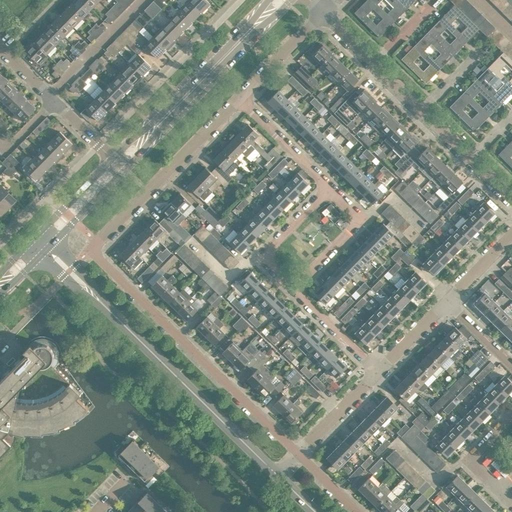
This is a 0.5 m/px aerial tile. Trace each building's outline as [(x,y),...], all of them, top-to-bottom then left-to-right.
[(74,0),(69,6),(82,18),(91,9),(81,0),(74,0)] [(99,0),(81,0),(91,9),(99,0)] [(129,5),(123,0),(115,0),(117,2),(125,9),(129,5)] [(153,0),(153,1),(160,9),(165,4),(162,2),(160,0),(153,0)] [(201,13),(188,0),(179,9),(192,22),(200,14),(201,15),(201,14),(200,13),(201,13)] [(209,4),(210,4),(206,0),(188,0),(201,13),(208,5),(209,6),(210,5),(209,4)] [(366,0),(366,1),(378,13),(381,9),(394,21),(405,10),(395,0),(366,0)] [(395,0),(405,10),(414,0),(395,0)] [(466,0),(461,0),(456,6),(460,10),(468,2),(466,0)] [(497,0),(493,4),(497,8),(505,0),(497,0)] [(505,0),(497,8),(502,12),(510,4),(507,1),(505,0)] [(156,13),(160,9),(153,1),(148,5),(149,6),(154,11),(156,13)] [(381,9),(378,13),(366,1),(354,13),(378,37),(394,21),(381,9)] [(121,13),(125,9),(117,2),(113,6),(121,13)] [(468,2),(460,10),(464,14),(472,6),(468,2)] [(511,10),(511,5),(511,6),(510,4),(502,12),(506,17),(511,10)] [(148,5),(144,10),(145,11),(152,18),(156,13),(154,11),(149,6),(148,5)] [(479,29),(454,5),(439,20),(451,32),(455,28),(468,40),(479,29)] [(82,18),(69,6),(60,15),(73,27),(82,18)] [(113,6),(109,10),(117,17),(121,13),(113,6)] [(472,6),(464,14),(468,18),(477,10),(472,6)] [(192,22),(179,9),(170,18),(183,31),(191,23),(192,24),(192,23),(191,22),(192,22)] [(113,22),(117,17),(109,10),(105,14),(107,16),(112,20),(113,22)] [(477,10),(468,18),(473,23),(481,14),(477,10)] [(140,16),(144,20),(147,22),(152,18),(145,11),(140,16)] [(481,14),(473,23),(477,27),(485,19),(481,14)] [(73,27),(60,15),(51,24),(64,36),(73,27)] [(139,15),(135,19),(143,27),(147,22),(144,20),(140,16),(139,15)] [(183,31),(170,18),(161,27),(174,40),(182,32),(183,33),(183,32),(183,31)] [(139,31),(143,27),(135,19),(131,23),(139,31)] [(485,19),(477,27),(481,31),(490,23),(485,19)] [(468,40),(455,28),(451,32),(439,20),(428,32),(452,56),(468,40)] [(99,35),(103,31),(102,30),(98,26),(96,23),(91,28),(99,35)] [(134,35),(135,35),(139,31),(131,23),(127,27),(134,35)] [(481,31),(486,35),(494,27),(490,23),(481,31)] [(43,33),(55,45),(64,36),(51,24),(43,33)] [(134,35),(127,27),(122,32),(134,43),(138,38),(135,35),(134,35)] [(175,41),(174,40),(161,27),(153,36),(165,49),(167,50),(172,44),(171,43),(173,41),(174,42),(175,41)] [(494,27),(486,35),(490,40),(498,31),(494,27)] [(95,40),(99,35),(91,28),(87,32),(90,34),(94,39),(95,40)] [(498,31),(490,40),(494,44),(503,35),(498,31)] [(34,42),(46,54),(55,45),(43,33),(42,33),(41,32),(40,33),(41,34),(39,36),(38,34),(33,40),(34,41),(34,42)] [(129,47),(134,43),(122,32),(118,36),(126,44),(129,47)] [(452,56),(428,32),(413,47),(425,59),(429,56),(441,68),(452,56)] [(499,48),(507,40),(503,35),(494,44),(499,48)] [(122,48),(126,44),(118,36),(114,40),(122,48)] [(166,50),(165,49),(153,36),(144,45),(156,58),(164,50),(165,51),(166,50)] [(118,52),(122,48),(114,40),(110,44),(118,52)] [(511,48),(511,44),(507,40),(499,48),(506,55),(511,48)] [(86,49),(85,48),(80,44),(78,41),(74,46),(82,53),(86,49)] [(46,54),(34,42),(25,51),(37,63),(46,54)] [(129,47),(137,55),(138,54),(141,50),(134,43),(129,47)] [(322,45),(320,43),(315,49),(317,51),(312,56),(321,64),(331,54),(322,45)] [(114,56),(118,52),(110,44),(106,49),(107,50),(111,54),(114,56)] [(77,58),(82,53),(74,46),(70,50),(72,52),(76,56),(77,58)] [(401,59),(425,83),(441,68),(429,56),(425,59),(413,47),(401,59)] [(488,68),(500,80),(504,76),(511,83),(511,61),(503,52),(488,68)] [(150,67),(151,66),(138,54),(137,55),(129,63),(142,76),(149,68),(150,69),(151,68),(150,67)] [(340,62),(331,54),(321,64),(330,73),(340,62)] [(104,66),(102,64),(97,59),(96,58),(92,62),(100,70),(104,66)] [(67,66),(63,62),(60,59),(56,64),(64,71),(68,67),(67,66)] [(96,74),(100,70),(92,62),(88,67),(89,68),(94,72),(96,74)] [(330,73),(339,82),(349,71),(340,62),(330,73)] [(141,76),(142,76),(129,63),(120,72),(133,85),(133,84),(135,85),(140,80),(139,79),(140,77),(141,78),(142,77),(141,76)] [(60,76),(64,71),(56,64),(52,68),(54,70),(59,75),(60,76)] [(307,79),(311,74),(302,65),(298,69),(307,79)] [(511,83),(504,76),(500,80),(488,68),(476,79),(501,104),(511,92),(511,83)] [(303,83),(307,79),(298,69),(293,74),(303,83)] [(358,80),(349,71),(339,82),(347,91),(358,80)] [(133,85),(120,72),(111,81),(124,94),(132,86),(133,87),(133,86),(132,85),(133,85)] [(0,73),(0,90),(8,82),(0,75),(1,74),(1,73),(0,73)] [(79,76),(75,80),(83,88),(87,84),(84,82),(80,77),(79,76)] [(296,89),(300,85),(291,76),(287,80),(296,89)] [(312,92),(316,87),(307,79),(303,83),(312,92)] [(473,107),(477,103),(489,115),(501,104),(476,79),(461,95),(473,107)] [(75,80),(71,85),(72,86),(76,90),(79,92),(83,88),(75,80)] [(124,94),(111,81),(102,90),(115,103),(123,95),(124,96),(125,95),(124,94)] [(0,90),(0,99),(5,104),(17,91),(9,83),(10,82),(9,83),(8,82),(0,90)] [(303,96),(307,92),(300,85),(296,89),(303,96)] [(361,110),(372,99),(369,96),(370,95),(364,89),(363,90),(359,95),(355,91),(346,99),(338,109),(342,113),(349,106),(357,114),(361,110)] [(115,103),(102,90),(94,99),(106,112),(114,104),(115,105),(116,104),(115,103)] [(276,110),(287,99),(278,90),(267,101),(276,110)] [(18,92),(17,91),(5,104),(14,113),(26,100),(18,92),(19,91),(18,92)] [(320,100),(325,95),(321,91),(316,96),(320,100)] [(334,113),(338,109),(346,99),(342,95),(329,108),(334,113)] [(477,103),(473,107),(461,95),(449,107),(474,131),(489,115),(477,103)] [(313,107),(318,102),(313,98),(309,102),(313,107)] [(27,100),(26,100),(14,113),(23,122),(35,109),(27,101),(28,100),(28,99),(27,100)] [(105,113),(106,113),(107,113),(106,112),(94,99),(85,108),(97,121),(105,113)] [(287,99),(276,110),(285,118),(295,108),(287,99)] [(370,119),(381,108),(372,99),(361,110),(370,118),(370,119)] [(318,111),(322,106),(318,102),(313,107),(318,111)] [(379,127),(389,116),(386,113),(388,112),(382,106),(381,108),(370,119),(370,118),(367,121),(376,130),(379,127)] [(293,127),(304,116),(295,108),(285,118),(293,127)] [(331,124),(335,119),(331,115),(327,119),(331,124)] [(40,132),(51,121),(47,116),(36,127),(40,132)] [(302,135),(313,125),(304,116),(293,127),(302,135)] [(393,120),(389,116),(379,127),(376,130),(379,133),(382,131),(388,136),(400,124),(394,118),(393,120)] [(340,132),(344,128),(335,119),(331,124),(340,132)] [(351,130),(355,125),(351,121),(346,125),(351,130)] [(0,132),(1,134),(2,133),(7,128),(9,126),(5,122),(0,126),(0,132)] [(267,161),(277,152),(273,148),(267,153),(253,140),(258,135),(248,124),(239,133),(255,148),(267,161)] [(400,124),(388,136),(397,145),(407,134),(404,131),(405,129),(400,124)] [(313,125),(302,135),(311,144),(321,133),(313,125)] [(348,141),(353,136),(344,128),(340,132),(348,141)] [(321,133),(311,144),(320,153),(330,142),(325,137),(329,132),(326,129),(321,133)] [(64,152),(72,144),(59,131),(50,140),(63,153),(64,152),(65,153),(64,152)] [(229,140),(241,152),(246,157),(255,148),(239,133),(236,136),(234,135),(229,140)] [(364,143),(368,138),(364,134),(360,138),(364,143)] [(412,135),(410,137),(407,134),(397,145),(405,153),(403,155),(407,160),(416,151),(411,146),(417,141),(412,135)] [(353,145),(357,140),(353,136),(348,141),(353,145)] [(368,147),(373,142),(368,138),(364,143),(368,147)] [(24,149),(28,145),(23,140),(19,144),(24,149)] [(62,154),(63,153),(50,140),(41,149),(54,162),(55,162),(56,163),(56,162),(55,161),(57,159),(59,160),(64,155),(62,154)] [(223,146),(225,147),(221,151),(237,166),(241,162),(236,158),(241,152),(229,140),(223,146)] [(336,147),(330,142),(320,153),(328,161),(339,150),(342,147),(339,144),(336,147)] [(498,154),(511,168),(511,144),(510,142),(498,154)] [(398,168),(394,172),(399,177),(413,162),(419,167),(417,168),(421,171),(436,156),(427,147),(420,155),(416,151),(407,160),(399,168),(398,168)] [(47,170),(54,162),(41,149),(33,158),(45,171),(46,170),(47,171),(48,171),(47,170)] [(366,149),(362,153),(366,158),(370,153),(366,149)] [(328,161),(337,170),(348,159),(339,150),(328,161)] [(221,151),(218,154),(217,153),(212,158),(213,159),(213,160),(218,165),(214,169),(229,183),(233,179),(229,175),(237,166),(221,151)] [(381,160),(386,155),(381,151),(377,155),(381,160)] [(268,170),(281,156),(277,152),(267,161),(263,165),(268,170)] [(370,162),(375,157),(370,153),(366,158),(370,162)] [(17,169),(21,165),(10,154),(5,158),(17,169)] [(431,179),(445,165),(436,156),(421,171),(430,180),(431,179)] [(12,173),(17,169),(5,158),(1,163),(7,168),(12,173)] [(39,180),(38,179),(45,171),(33,158),(24,168),(36,180),(37,179),(38,180),(39,180)] [(279,172),(288,163),(283,158),(274,167),(279,172)] [(346,178),(356,167),(348,159),(337,170),(346,178)] [(438,189),(439,188),(453,174),(450,170),(452,169),(446,164),(445,165),(431,179),(436,184),(435,186),(438,189)] [(212,192),(220,183),(224,187),(229,183),(214,169),(210,173),(205,167),(205,168),(203,166),(198,172),(199,173),(196,177),(207,187),(212,192)] [(383,175),(388,170),(383,166),(379,170),(383,175)] [(272,179),(279,172),(274,167),(267,174),(272,179)] [(354,187),(365,176),(356,167),(346,178),(354,187)] [(7,168),(4,170),(10,176),(12,173),(7,168)] [(284,168),(280,173),(284,177),(288,173),(289,173),(284,168)] [(388,179),(392,175),(388,170),(383,175),(388,179)] [(297,173),(292,178),(288,173),(284,177),(289,181),(299,192),(308,183),(297,173)] [(255,183),(259,179),(254,174),(250,179),(255,183)] [(462,182),(453,174),(439,188),(442,191),(438,195),(444,200),(439,205),(443,210),(460,193),(455,189),(462,182)] [(363,195),(374,185),(365,176),(354,187),(363,195)] [(212,192),(207,187),(196,177),(193,180),(192,178),(186,184),(188,185),(187,185),(203,201),(212,192)] [(262,189),(266,185),(261,180),(257,185),(262,189)] [(394,189),(398,193),(407,185),(402,180),(400,182),(394,189)] [(299,192),(289,181),(280,190),(291,201),(299,192)] [(412,190),(414,187),(416,185),(412,181),(407,185),(411,189),(412,190)] [(0,185),(0,215),(0,216),(15,200),(0,185)] [(257,194),(262,189),(257,185),(253,189),(257,194)] [(363,195),(372,204),(383,193),(374,185),(363,195)] [(403,198),(411,189),(407,185),(398,193),(403,198)] [(461,205),(473,192),(469,188),(457,200),(461,205)] [(403,198),(407,202),(416,193),(412,190),(411,189),(403,198)] [(291,201),(280,190),(275,195),(271,191),(267,195),(282,210),(291,201)] [(427,200),(431,196),(427,191),(422,196),(427,200)] [(182,213),(191,204),(180,193),(171,202),(182,213)] [(420,198),(416,193),(407,202),(412,206),(420,198)] [(263,208),(274,218),(282,210),(267,195),(265,194),(263,196),(264,198),(263,199),(268,203),(263,208)] [(244,207),(249,202),(244,198),(240,202),(244,207)] [(424,202),(420,198),(412,206),(416,210),(424,202)] [(182,213),(171,202),(162,211),(166,216),(162,219),(172,229),(186,242),(190,238),(177,225),(186,217),(182,213)] [(240,211),(244,207),(240,202),(236,207),(240,211)] [(429,206),(424,202),(416,210),(420,215),(429,206)] [(456,210),(460,206),(456,202),(452,206),(456,210)] [(474,211),(485,222),(494,213),(483,202),(474,211)] [(381,213),(385,217),(393,208),(389,204),(381,213)] [(213,219),(214,219),(218,215),(209,206),(205,210),(213,219)] [(433,211),(429,206),(420,215),(425,219),(433,211)] [(451,215),(456,210),(452,206),(447,210),(451,215)] [(274,218),(263,208),(254,216),(265,227),(274,218)] [(397,212),(393,208),(385,217),(389,220),(397,212)] [(213,219),(205,210),(200,214),(213,227),(218,223),(214,219),(213,219)] [(433,211),(425,219),(430,224),(438,215),(433,211)] [(477,231),(485,222),(474,211),(466,220),(477,231)] [(401,215),(397,212),(389,220),(392,224),(401,215)] [(226,223),(230,218),(226,214),(222,219),(226,223)] [(218,215),(214,219),(218,223),(222,219),(218,215)] [(405,220),(401,215),(392,224),(397,228),(405,220)] [(246,225),(257,236),(265,227),(254,216),(246,225)] [(172,229),(162,219),(159,223),(154,219),(146,228),(156,239),(161,243),(169,235),(181,247),(184,244),(186,242),(181,238),(172,229)] [(222,227),(226,223),(222,219),(218,223),(222,227)] [(439,228),(443,223),(439,219),(434,223),(439,228)] [(410,224),(405,220),(397,228),(401,233),(410,224)] [(457,229),(468,239),(477,231),(466,220),(457,229)] [(374,232),(385,243),(393,234),(383,223),(374,232)] [(434,232),(439,228),(434,223),(430,228),(434,232)] [(401,233),(403,235),(406,238),(415,229),(410,224),(401,233)] [(198,238),(206,230),(202,225),(193,234),(198,238)] [(257,236),(246,225),(237,234),(248,245),(257,236)] [(148,248),(156,239),(146,228),(137,237),(148,248)] [(217,241),(222,236),(213,228),(209,232),(210,233),(214,237),(217,241)] [(420,234),(415,229),(406,238),(411,243),(415,239),(419,234),(420,234)] [(460,248),(468,239),(457,229),(449,237),(460,248)] [(210,233),(209,232),(206,230),(198,238),(202,242),(210,233)] [(374,232),(365,241),(376,251),(385,243),(374,232)] [(210,233),(202,242),(206,246),(214,237),(210,233)] [(239,253),(248,245),(237,234),(229,243),(239,253)] [(419,243),(424,238),(419,234),(415,239),(419,243)] [(408,248),(412,244),(411,243),(406,238),(403,235),(399,240),(408,248)] [(137,237),(128,246),(139,257),(139,256),(148,248),(137,237)] [(217,241),(214,237),(206,246),(209,249),(218,241),(217,241)] [(451,257),(460,248),(449,237),(440,246),(451,257)] [(415,247),(419,243),(415,239),(411,243),(412,244),(415,247)] [(214,254),(222,245),(218,241),(209,249),(214,254)] [(365,241),(357,249),(368,260),(376,251),(365,241)] [(184,244),(181,247),(175,253),(180,257),(188,248),(184,244)] [(226,249),(222,245),(214,254),(218,258),(226,249)] [(139,256),(139,257),(128,246),(119,255),(134,269),(142,260),(139,256)] [(440,246),(432,255),(442,265),(451,257),(440,246)] [(399,257),(403,253),(398,247),(394,251),(399,257)] [(184,261),(192,253),(188,248),(180,257),(184,261)] [(407,248),(403,253),(412,261),(416,257),(407,248)] [(166,249),(162,253),(160,251),(156,255),(162,262),(166,258),(171,253),(166,249)] [(230,253),(226,249),(218,258),(222,262),(230,253)] [(348,258),(359,269),(368,260),(357,249),(348,258)] [(395,261),(399,257),(394,251),(389,256),(395,261)] [(184,261),(188,265),(197,257),(192,253),(184,261)] [(230,253),(222,262),(226,266),(234,257),(230,253)] [(403,253),(399,257),(408,266),(412,261),(403,253)] [(165,272),(178,259),(173,255),(160,268),(165,272)] [(434,274),(442,265),(432,255),(423,264),(434,274)] [(201,261),(197,257),(188,265),(192,269),(201,261)] [(238,261),(234,257),(226,266),(230,270),(238,261)] [(348,258),(340,267),(351,277),(359,269),(348,258)] [(153,271),(158,266),(153,261),(149,266),(153,271)] [(201,261),(192,269),(197,273),(205,265),(201,261)] [(396,271),(400,267),(396,262),(392,267),(396,271)] [(182,272),(186,268),(182,264),(178,268),(182,272)] [(197,273),(201,278),(209,269),(205,265),(197,273)] [(381,273),(385,269),(381,265),(377,269),(381,273)] [(145,279),(153,271),(149,266),(140,275),(145,279)] [(340,267),(331,276),(342,286),(351,277),(340,267)] [(392,275),(396,271),(392,267),(387,271),(392,275)] [(186,277),(191,272),(186,268),(182,272),(186,277)] [(214,273),(209,269),(201,278),(205,282),(214,273)] [(377,278),(381,273),(377,269),(372,273),(377,278)] [(248,292),(259,281),(250,272),(239,283),(248,292)] [(415,272),(406,281),(417,291),(426,283),(415,272)] [(511,278),(505,272),(500,277),(511,288),(511,278)] [(218,277),(214,273),(205,282),(206,283),(209,286),(218,277)] [(151,286),(150,288),(155,293),(157,291),(160,294),(170,284),(175,279),(172,275),(167,280),(161,275),(151,286)] [(331,276),(323,284),(333,295),(342,286),(331,276)] [(222,282),(218,277),(209,286),(210,287),(214,290),(222,282)] [(201,287),(206,283),(205,282),(201,278),(197,283),(201,287)] [(503,292),(507,288),(498,279),(494,283),(503,292)] [(379,288),(383,284),(379,280),(375,284),(379,288)] [(267,290),(259,281),(248,292),(257,300),(267,290)] [(408,300),(417,291),(406,281),(398,289),(408,300)] [(214,290),(219,296),(228,287),(222,282),(214,290)] [(364,291),(368,286),(364,282),(360,286),(364,291)] [(206,291),(210,287),(206,283),(201,287),(206,291)] [(169,303),(179,292),(170,284),(160,294),(169,303)] [(333,295),(323,284),(314,293),(325,304),(333,295)] [(375,293),(379,288),(375,284),(370,289),(375,293)] [(360,295),(364,291),(360,286),(355,291),(360,295)] [(511,299),(511,297),(511,292),(507,288),(503,292),(511,299)] [(179,292),(169,303),(178,312),(188,301),(192,297),(183,289),(179,292)] [(400,309),(408,300),(398,289),(389,298),(400,309)] [(276,298),(267,290),(257,300),(266,309),(276,298)] [(210,304),(219,295),(215,291),(206,300),(210,304)] [(483,313),(494,302),(485,293),(474,304),(483,313)] [(214,308),(223,300),(219,295),(210,304),(214,308)] [(188,301),(178,312),(181,315),(179,316),(184,321),(186,320),(186,321),(197,310),(191,304),(195,300),(192,297),(188,301)] [(347,308),(353,301),(349,297),(342,304),(347,308)] [(362,306),(366,301),(362,297),(358,302),(362,306)] [(234,306),(238,302),(234,298),(230,302),(234,306)] [(274,318),(285,307),(276,298),(266,309),(274,318)] [(391,317),(400,309),(389,298),(380,307),(391,317)] [(239,310),(243,306),(238,302),(234,306),(239,310)] [(358,310),(362,306),(358,302),(353,306),(358,310)] [(492,321),(502,311),(494,302),(483,313),(492,321)] [(338,317),(347,308),(342,304),(333,313),(338,317)] [(294,315),(285,307),(274,318),(283,326),(294,315)] [(352,307),(340,319),(344,324),(356,311),(352,307)] [(383,326),(391,317),(380,307),(372,316),(383,326)] [(232,317),(236,312),(232,308),(227,313),(232,317)] [(502,311),(492,321),(500,330),(511,319),(502,311)] [(205,336),(220,321),(216,317),(215,318),(210,313),(196,327),(205,336)] [(252,323),(256,319),(252,314),(247,319),(252,323)] [(294,315),(283,326),(292,335),(302,324),(294,315)] [(374,335),(383,326),(372,316),(363,324),(374,335)] [(236,330),(245,321),(241,317),(232,326),(236,330)] [(256,328),(261,323),(256,319),(252,323),(256,328)] [(511,319),(500,330),(509,339),(511,335),(511,319)] [(220,321),(205,336),(214,345),(224,334),(224,333),(227,330),(222,325),(223,324),(220,321)] [(241,334),(249,325),(245,321),(236,330),(241,334)] [(300,343),(311,332),(302,324),(292,335),(300,343)] [(366,344),(374,335),(363,324),(355,333),(366,344)] [(455,327),(446,336),(457,347),(466,338),(455,327)] [(269,340),(274,336),(269,331),(265,336),(269,340)] [(309,352),(320,341),(311,332),(300,343),(309,352)] [(274,345),(278,340),(274,336),(269,340),(274,345)] [(457,347),(446,336),(437,345),(449,356),(453,360),(462,351),(457,347)] [(0,455),(10,446),(2,437),(5,434),(8,431),(19,434),(19,433),(24,433),(36,434),(36,433),(42,432),(53,431),(53,430),(58,428),(69,424),(69,423),(73,420),(83,414),(83,413),(87,409),(88,408),(77,398),(80,394),(53,367),(54,366),(55,365),(56,364),(56,362),(57,361),(57,360),(57,358),(58,357),(58,355),(57,354),(57,352),(57,350),(56,349),(55,348),(54,346),(53,345),(52,344),(51,343),(50,342),(49,341),(47,341),(46,340),(44,340),(43,340),(41,340),(39,340),(38,340),(36,340),(35,341),(34,342),(32,342),(31,343),(30,344),(0,374),(0,455)] [(318,360),(329,349),(320,341),(309,352),(318,360)] [(222,353),(231,361),(242,351),(241,351),(233,342),(222,353)] [(437,345),(429,354),(440,365),(449,356),(437,345)] [(231,361),(240,370),(246,365),(250,368),(263,354),(261,352),(259,350),(253,356),(244,348),(241,351),(242,351),(231,361)] [(287,357),(291,353),(287,349),(282,353),(287,357)] [(337,358),(329,349),(318,360),(327,369),(337,358)] [(479,369),(488,360),(478,350),(469,359),(474,364),(479,369)] [(291,362),(295,357),(291,353),(287,357),(291,362)] [(263,354),(250,368),(254,372),(247,380),(256,388),(271,373),(262,364),(268,358),(263,354)] [(429,354),(420,362),(431,374),(440,365),(429,354)] [(346,367),(337,358),(327,369),(335,377),(346,367)] [(485,374),(494,365),(490,361),(481,370),(485,374)] [(431,374),(420,362),(411,371),(423,382),(431,374)] [(474,374),(479,369),(474,364),(469,369),(474,374)] [(304,374),(308,370),(304,366),(300,370),(304,374)] [(289,381),(297,372),(293,368),(284,377),(289,381)] [(308,379),(313,374),(308,370),(304,374),(308,379)] [(478,382),(485,374),(481,370),(474,378),(478,382)] [(411,371),(403,380),(414,391),(417,388),(422,391),(427,386),(423,382),(411,371)] [(293,385),(302,376),(297,372),(289,381),(293,385)] [(466,382),(470,377),(465,372),(460,377),(466,382)] [(271,373),(256,388),(265,397),(269,393),(273,397),(284,386),(271,373)] [(322,392),(326,387),(314,376),(310,380),(322,392)] [(495,385),(496,384),(506,395),(511,389),(511,383),(504,376),(499,380),(497,378),(493,382),(495,385)] [(409,404),(405,400),(414,391),(403,380),(394,389),(401,396),(398,400),(406,408),(409,404)] [(468,392),(472,388),(468,384),(464,388),(468,392)] [(498,404),(506,395),(496,384),(495,385),(487,393),(498,404)] [(315,399),(320,394),(310,385),(306,389),(315,399)] [(453,395),(458,390),(452,385),(448,390),(453,395)] [(464,397),(468,392),(464,388),(460,393),(464,397)] [(449,400),(453,395),(448,390),(443,394),(449,400)] [(479,402),(478,402),(489,413),(498,404),(487,393),(479,402)] [(273,405),(282,414),(292,403),(283,394),(273,405)] [(386,397),(378,405),(389,416),(397,407),(386,397)] [(481,421),(489,413),(478,402),(479,402),(474,397),(470,401),(475,406),(470,411),(481,421)] [(296,398),(292,403),(282,414),(293,425),(299,418),(297,416),(303,410),(297,405),(300,402),(296,398)] [(416,402),(431,416),(434,412),(428,406),(420,398),(416,402)] [(451,409),(455,405),(451,401),(447,405),(451,409)] [(436,412),(441,408),(435,402),(431,407),(436,412)] [(378,405),(369,414),(380,425),(389,416),(378,405)] [(447,414),(451,409),(447,405),(443,410),(447,414)] [(472,430),(481,421),(470,411),(461,419),(472,430)] [(421,412),(416,418),(424,426),(430,420),(421,412)] [(369,414),(361,423),(372,434),(377,428),(380,432),(384,428),(380,425),(369,414)] [(433,426),(438,421),(433,417),(429,422),(433,426)] [(416,418),(411,422),(414,424),(418,428),(419,429),(420,430),(424,426),(416,418)] [(461,419),(453,428),(464,439),(472,430),(461,419)] [(429,430),(433,426),(429,422),(425,426),(429,430)] [(372,434),(361,423),(352,432),(363,442),(372,434)] [(405,432),(409,428),(405,424),(401,428),(405,432)] [(409,428),(405,432),(401,437),(405,441),(418,428),(414,424),(409,428)] [(401,437),(405,432),(401,428),(396,433),(399,435),(401,437)] [(420,430),(419,429),(418,428),(405,441),(409,445),(417,437),(416,435),(420,430)] [(455,448),(464,439),(453,428),(448,433),(446,430),(441,434),(444,437),(455,448)] [(425,444),(429,439),(420,430),(416,435),(417,437),(422,441),(425,444)] [(344,440),(354,451),(363,442),(352,432),(344,440)] [(409,445),(413,450),(422,441),(417,437),(409,445)] [(436,446),(446,456),(455,448),(444,437),(436,446)] [(386,448),(390,443),(386,439),(382,443),(386,448)] [(335,449),(346,460),(354,451),(344,440),(335,449)] [(137,445),(133,441),(132,442),(132,441),(124,448),(122,446),(115,453),(124,461),(122,463),(125,466),(141,450),(137,446),(137,445)] [(413,450),(418,454),(426,446),(425,444),(422,441),(413,450)] [(382,452),(386,448),(382,443),(378,448),(382,452)] [(431,450),(426,446),(418,454),(422,458),(431,450)] [(382,452),(378,448),(373,452),(378,456),(382,452)] [(346,460),(335,449),(326,458),(337,469),(346,460)] [(145,453),(141,450),(125,466),(133,474),(149,458),(149,457),(150,457),(145,453)] [(394,450),(386,458),(391,464),(399,455),(394,450)] [(422,458),(427,463),(435,454),(431,450),(422,458)] [(427,463),(431,467),(440,459),(435,454),(427,463)] [(404,460),(399,455),(391,464),(396,468),(404,460)] [(369,465),(373,461),(369,457),(365,461),(369,465)] [(153,462),(149,458),(133,474),(136,477),(138,475),(146,483),(153,477),(151,474),(158,467),(157,466),(158,465),(154,461),(153,462)] [(373,474),(385,462),(380,458),(368,470),(373,474)] [(440,459),(431,467),(437,473),(445,464),(440,459)] [(396,468),(400,473),(409,464),(404,460),(396,468)] [(365,469),(369,465),(365,461),(361,465),(365,469)] [(405,477),(413,468),(409,464),(400,473),(405,477)] [(405,477),(409,481),(418,473),(413,468),(405,477)] [(352,483),(360,474),(356,470),(347,479),(352,483)] [(409,481),(414,486),(422,477),(418,473),(409,481)] [(455,495),(466,484),(457,475),(453,480),(446,486),(455,495)] [(422,477),(414,486),(418,490),(427,481),(422,477)] [(358,489),(367,497),(378,487),(369,478),(358,489)] [(446,486),(453,480),(448,478),(443,483),(446,486)] [(418,490),(423,494),(431,485),(427,481),(418,490)] [(367,497),(376,506),(391,491),(382,482),(378,487),(367,497)] [(466,484),(455,495),(464,503),(474,493),(466,484)] [(423,494),(427,498),(427,499),(436,490),(431,485),(423,494)] [(391,491),(376,506),(381,511),(387,511),(400,500),(391,491)] [(150,511),(159,511),(163,509),(147,493),(139,501),(150,511)] [(474,493),(464,503),(472,511),(483,501),(474,493)] [(415,511),(427,498),(423,494),(411,506),(415,511)] [(416,511),(422,511),(431,503),(431,502),(427,499),(427,498),(415,511),(416,511)] [(405,511),(409,509),(400,500),(387,511),(405,511)] [(442,509),(446,504),(442,500),(437,504),(442,509)] [(150,511),(139,501),(131,509),(134,511),(150,511)] [(489,511),(492,510),(483,501),(472,511),(489,511)]
